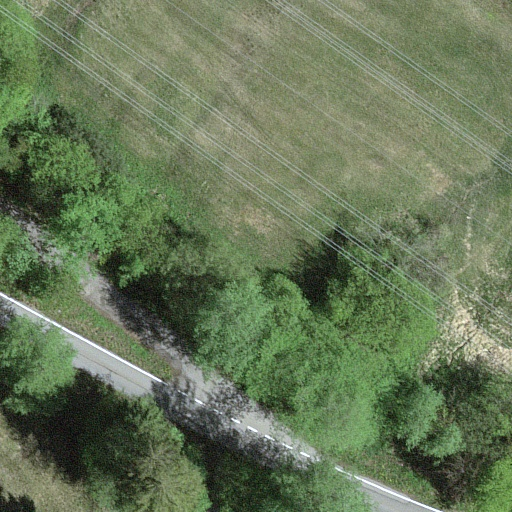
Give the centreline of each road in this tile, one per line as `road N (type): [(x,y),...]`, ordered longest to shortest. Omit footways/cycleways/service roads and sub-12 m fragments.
road 1 (unclassified): [(0,216),(207,381),(260,446)]
road 2 (tertiary): [(260,446),(0,300)]
road 3 (tertiary): [(411,511),(260,446)]
